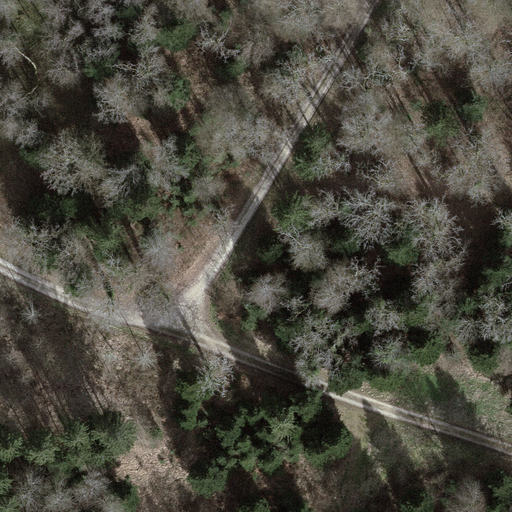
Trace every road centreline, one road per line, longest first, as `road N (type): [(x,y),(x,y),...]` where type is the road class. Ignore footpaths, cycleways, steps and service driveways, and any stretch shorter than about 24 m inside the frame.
road 1 (track): [(511,451),(27,291),(0,271)]
road 2 (track): [(180,337),(364,0)]
